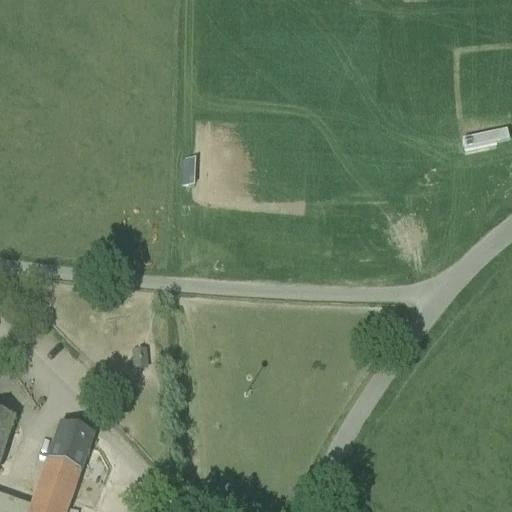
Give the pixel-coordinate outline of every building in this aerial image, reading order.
[(146,372),(144,354),(130,356),(132,373),(146,372)] [(0,464),(13,425),(0,420),(0,464)] [(60,429),(47,466),(79,477),(92,440),(60,429)] [(66,511),(79,477),(47,466),(31,511),(66,511)] [(90,489),(81,511),(93,511),(101,493),(90,489)] [(0,499),(0,511),(31,511),(0,499)]
